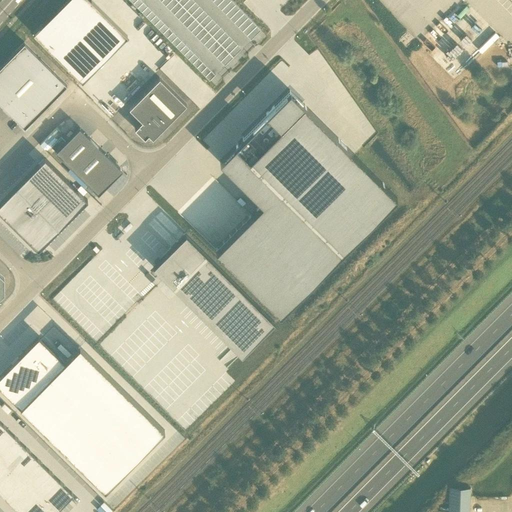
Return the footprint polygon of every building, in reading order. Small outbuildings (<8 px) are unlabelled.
[(91,0),(65,0),(32,33),(82,82),(127,36),(91,0)] [(130,0),(207,78),(210,80),(215,75),(141,0),(130,0)] [(159,0),(225,65),(241,49),(193,0),(159,0)] [(211,0),(251,39),(261,30),(231,0),(211,0)] [(24,43),(0,66),(0,102),(25,127),(67,85),(24,43)] [(311,43),(299,48),(308,68),(320,62),(311,43)] [(148,134),(153,139),(187,104),(160,78),(129,108),(143,122),(140,125),(139,124),(135,128),(145,138),(148,134)] [(404,193),(297,87),(226,158),(269,201),(223,247),(287,312),(404,193)] [(120,171),(120,167),(80,127),(56,151),(98,193),(120,171)] [(2,214),(3,215),(24,236),(25,237),(27,238),(28,239),(30,240),(31,241),(33,241),(35,242),(36,242),(38,242),(40,242),(42,241),(43,241),(45,241),(47,240),(48,239),(50,238),(51,237),(52,236),(88,200),(45,158),(2,201),(2,202),(1,203),(0,204),(0,210),(0,212),(1,213),(2,214)] [(187,234),(155,266),(243,354),(275,321),(187,234)] [(81,290),(103,266),(93,257),(71,281),(81,290)] [(40,336),(0,376),(0,385),(105,490),(164,430),(80,347),(65,362),(40,336)] [(58,511),(75,496),(0,421),(0,491),(20,511),(58,511)] [(469,511),(471,487),(450,487),(449,511),(469,511)]
